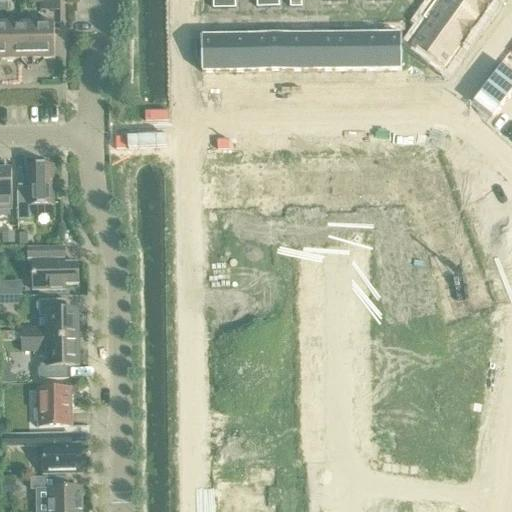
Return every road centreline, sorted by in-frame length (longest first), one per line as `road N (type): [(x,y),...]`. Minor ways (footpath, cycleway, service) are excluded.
road 1 (residential): [(196,511),(193,127)]
road 2 (residential): [(86,136),(90,180),(117,265),(123,511)]
road 3 (residential): [(193,127),(448,126),(470,132),(511,170)]
road 4 (residential): [(114,0),(86,136)]
road 5 (residential): [(193,127),(189,0)]
